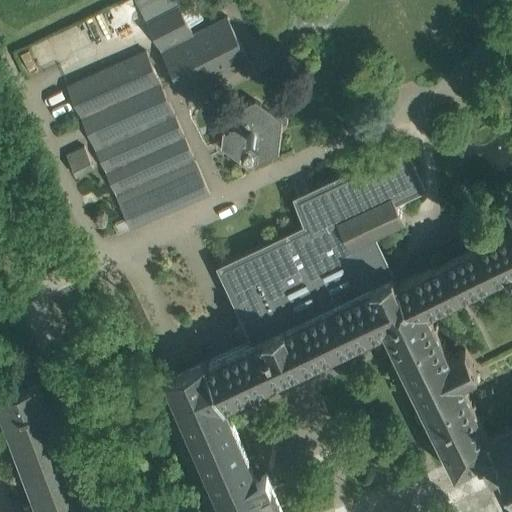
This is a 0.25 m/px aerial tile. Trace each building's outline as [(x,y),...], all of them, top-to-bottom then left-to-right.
[(228,15),(194,32),(179,2),(147,19),(185,92),(250,59),(228,15)] [(146,49),(68,84),(131,226),(210,191),(146,49)] [(256,97),(225,111),(222,144),(249,163),(279,150),(283,117),(256,97)] [(69,152),(78,172),(96,164),(87,144),(69,152)] [(374,233),(405,218),(394,195),(420,183),(403,147),(310,191),(314,203),(303,207),(310,224),(223,265),(257,337),(206,361),(205,359),(167,376),(226,511),(283,511),(271,482),(261,486),(225,405),(384,325),(456,468),(484,454),(493,449),(492,446),(511,436),(511,192),(511,193),(510,198),(511,201),(511,224),(397,281),(393,272),(374,233)] [(1,388),(0,388),(0,418),(5,417),(40,511),(87,511),(54,423),(70,416),(64,398),(47,404),(39,383),(3,396),(1,388)] [(511,436),(492,446),(493,449),(498,451),(511,479),(511,436)] [(511,511),(511,479),(498,451),(493,449),(484,454),(511,511)]
